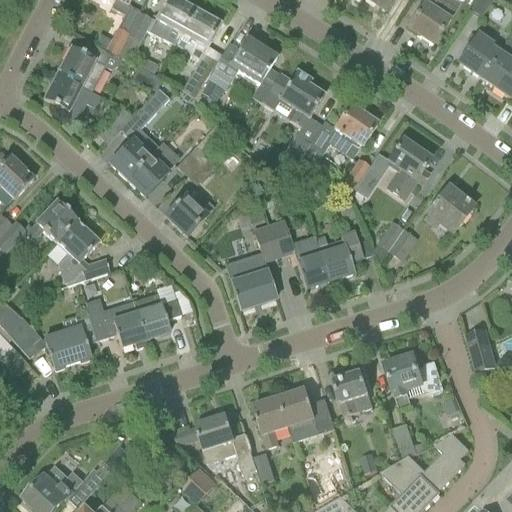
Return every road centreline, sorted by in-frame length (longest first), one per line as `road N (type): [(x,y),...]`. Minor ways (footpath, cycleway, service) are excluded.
road 1 (residential): [(231,365),(200,286),(0,102)]
road 2 (residential): [(511,167),(263,0)]
road 3 (residential): [(0,470),(59,419),(231,365)]
road 4 (residential): [(433,306),(484,462),(446,511)]
road 5 (residential): [(231,365),(433,306)]
